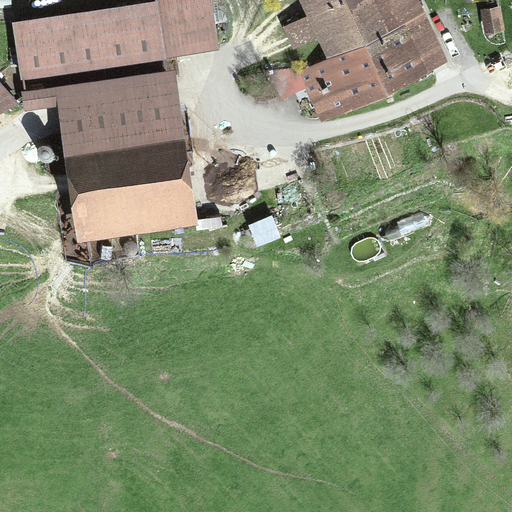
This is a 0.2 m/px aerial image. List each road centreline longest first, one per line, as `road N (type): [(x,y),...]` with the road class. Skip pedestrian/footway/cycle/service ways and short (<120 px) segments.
road 1 (track): [(214,87),(236,122),(279,134),(362,121),(473,75)]
road 2 (track): [(0,138),(49,113),(214,87)]
